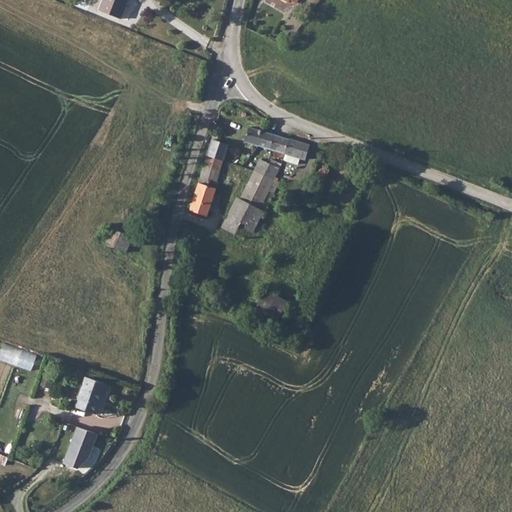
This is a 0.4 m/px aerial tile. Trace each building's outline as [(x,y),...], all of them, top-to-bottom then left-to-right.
[(110,0),(103,17),(122,26),(132,0),(110,0)] [(274,0),(269,10),(284,18),(293,0),(274,0)] [(259,130),(255,145),(269,150),(270,150),(274,134),(259,130)] [(274,134),(270,150),(284,154),(288,139),(274,134)] [(288,139),(284,154),(302,160),(317,164),(321,149),(288,139)] [(215,141),(210,159),(227,165),(232,146),(215,141)] [(210,159),(204,177),(222,182),(227,165),(210,159)] [(263,176),(247,206),(266,216),(271,218),(288,187),(263,176)] [(204,177),(201,187),(219,193),(222,182),(204,177)] [(201,187),(193,215),(211,220),(219,193),(201,187)] [(266,216),(247,206),(244,205),(230,234),(251,246),(266,216)] [(189,230),(183,250),(197,255),(203,235),(189,230)] [(135,242),(113,234),(106,251),(129,259),(135,242)] [(258,309),(282,321),(291,301),(267,290),(258,309)] [(4,342),(0,353),(0,359),(33,371),(39,355),(4,342)] [(50,389),(52,380),(43,377),(41,387),(50,389)] [(85,379),(75,408),(95,415),(105,385),(85,379)] [(101,433),(77,426),(65,465),(80,470),(93,456),(101,433)] [(12,462),(0,456),(0,465),(10,470),(13,463),(12,462)]
